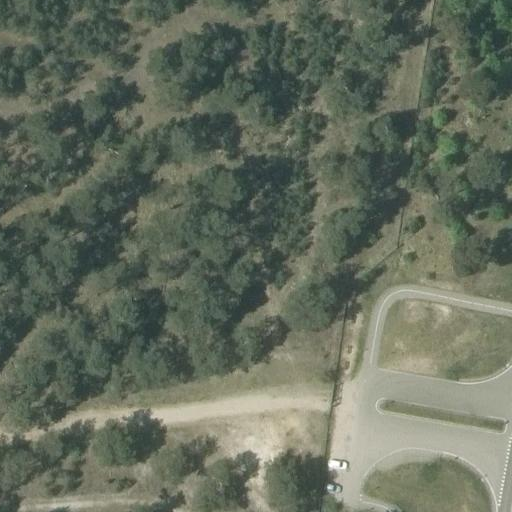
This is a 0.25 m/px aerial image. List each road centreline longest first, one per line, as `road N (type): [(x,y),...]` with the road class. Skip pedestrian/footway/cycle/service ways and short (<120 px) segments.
road 1 (track): [(0,436),(293,402),(362,408)]
road 2 (unclassified): [(362,408),(377,429),(497,448),(511,435)]
road 3 (unclassified): [(511,417),(507,408),(385,388),(362,408)]
road 4 (track): [(160,511),(0,510)]
